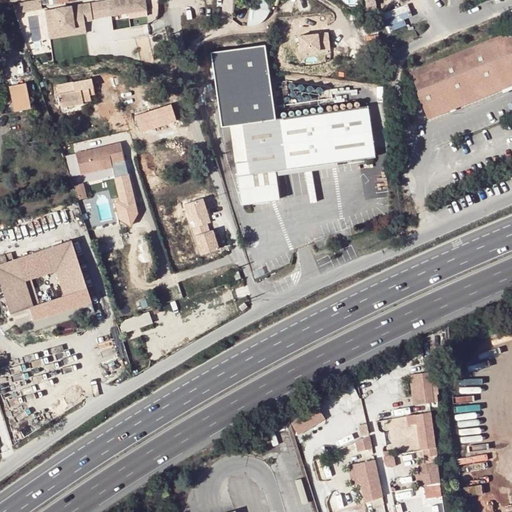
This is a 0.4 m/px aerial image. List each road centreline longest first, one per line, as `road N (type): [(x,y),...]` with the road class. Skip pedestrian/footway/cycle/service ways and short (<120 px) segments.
road 1 (motorway): [(511,234),(247,360),(6,511)]
road 2 (motorway): [(66,511),(212,418),(511,273)]
road 3 (residential): [(169,0),(198,134),(258,311)]
road 4 (tertiary): [(258,311),(0,473)]
road 5 (tertiary): [(511,198),(258,311)]
